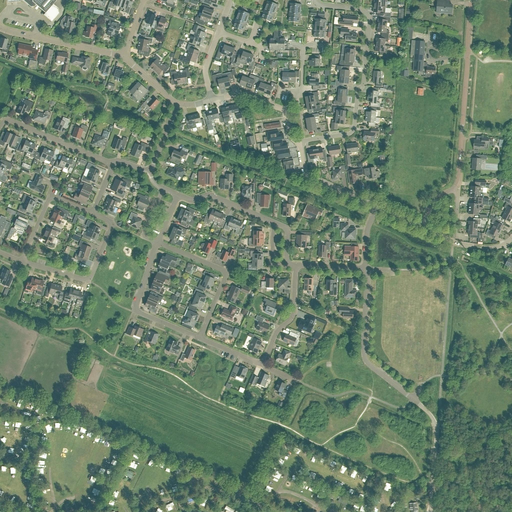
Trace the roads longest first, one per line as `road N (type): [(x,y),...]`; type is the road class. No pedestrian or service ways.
road 1 (unclassified): [(429,511),(436,426),(364,358),(366,269)]
road 2 (unclassified): [(452,188),(470,0)]
road 3 (residential): [(299,143),(353,130),(369,21),(358,8)]
road 4 (residential): [(22,261),(88,281),(112,225),(92,213)]
road 5 (residential): [(199,338),(227,272),(157,242)]
road 6 (residential): [(199,338),(134,310),(157,242)]
road 7 (residential): [(123,56),(0,27)]
road 8 (residential): [(111,161),(5,118),(0,126)]
